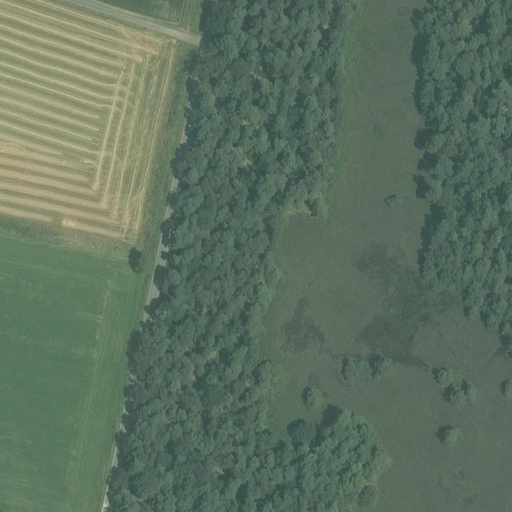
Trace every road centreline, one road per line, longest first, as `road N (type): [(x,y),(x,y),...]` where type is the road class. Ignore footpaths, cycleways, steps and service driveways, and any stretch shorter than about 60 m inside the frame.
road 1 (unclassified): [(106,511),(215,0)]
road 2 (unknown): [(206,41),(89,0)]
